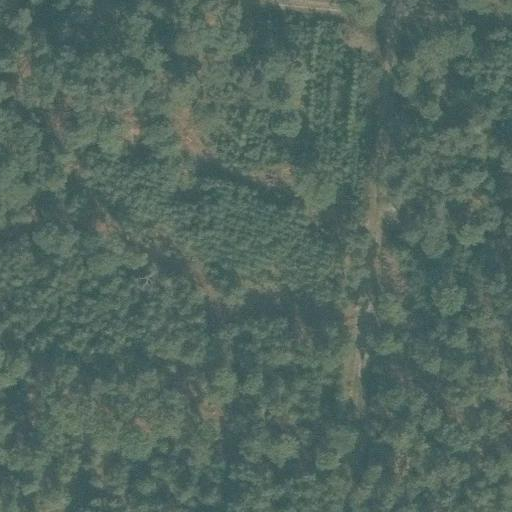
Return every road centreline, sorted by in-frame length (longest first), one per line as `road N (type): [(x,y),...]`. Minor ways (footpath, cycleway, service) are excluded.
road 1 (track): [(344,511),(395,17)]
road 2 (track): [(204,0),(395,17)]
